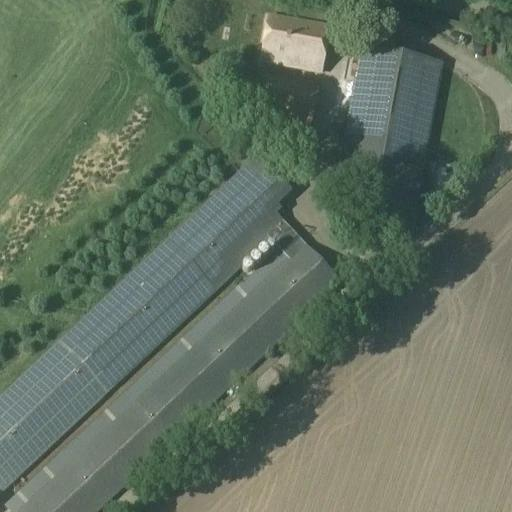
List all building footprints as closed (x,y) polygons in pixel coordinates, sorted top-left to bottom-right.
[(262,63),(319,74),(328,30),(270,19),(262,63)] [(436,65),(359,52),(334,200),(372,206),(368,232),(407,238),(422,147),(436,65)] [(311,127),(319,86),(258,75),(249,116),(311,127)] [(433,86),(427,152),(464,155),(467,120),(470,89),(433,86)] [(300,202),(281,182),(257,157),(0,398),(0,493),(275,236),(294,256),(135,405),(17,511),(99,511),(345,281),(309,242),(304,246),(280,222),(300,202)] [(368,267),(369,255),(354,254),(354,266),(368,267)]
